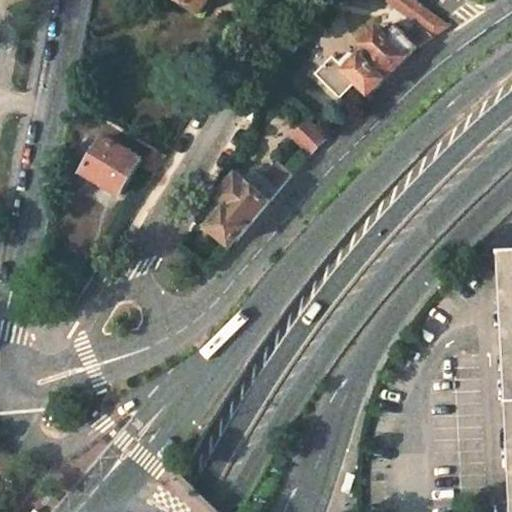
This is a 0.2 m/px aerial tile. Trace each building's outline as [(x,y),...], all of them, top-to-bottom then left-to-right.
[(179,0),(201,13),(208,0),(179,0)] [(376,29),(360,45),(367,52),(346,73),(369,94),(418,46),(449,25),(426,8),(414,22),(418,26),(407,38),(395,27),(384,37),(376,29)] [(305,121),(290,137),(308,155),(324,138),(305,121)] [(104,138),(83,172),(119,194),(140,160),(104,138)] [(154,148),(144,166),(155,172),(165,155),(154,148)] [(280,169),(268,183),(277,191),(289,177),(280,169)] [(238,177),(220,197),(230,206),(211,228),(232,245),(268,202),(238,177)]
